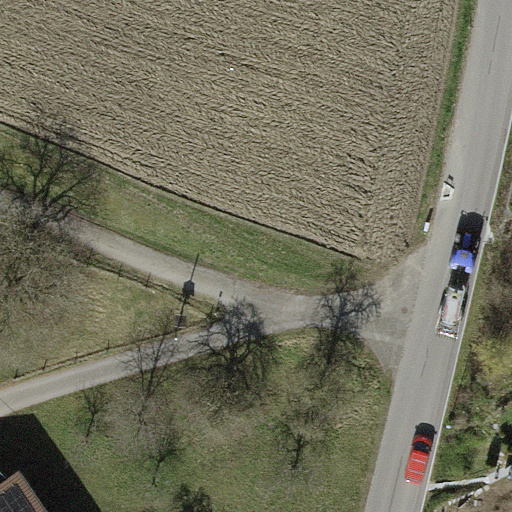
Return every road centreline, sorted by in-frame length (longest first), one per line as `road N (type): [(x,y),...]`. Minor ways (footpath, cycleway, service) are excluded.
road 1 (unclassified): [(400,511),(511,12)]
road 2 (track): [(0,211),(282,313),(447,323)]
road 3 (track): [(0,411),(250,337),(282,313)]
